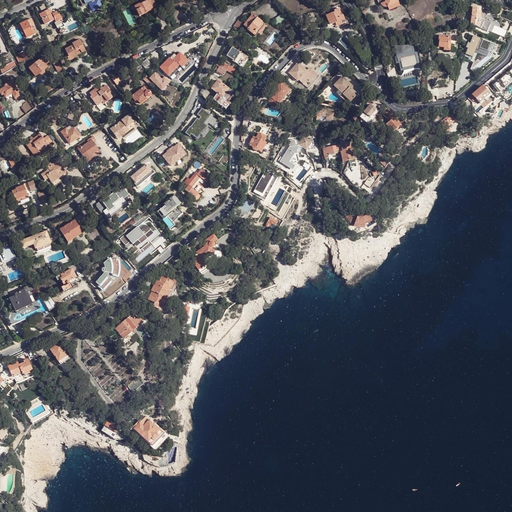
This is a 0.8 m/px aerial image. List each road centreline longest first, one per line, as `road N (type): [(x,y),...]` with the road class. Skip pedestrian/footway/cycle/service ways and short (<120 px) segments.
road 1 (residential): [(0,357),(114,300),(224,210),(234,195),(239,115),(297,48),(333,49),(374,90)]
road 2 (residential): [(0,236),(74,205),(169,133),(228,23)]
road 3 (residential): [(217,13),(76,83),(0,139)]
road 4 (residential): [(511,46),(454,102),(402,109),(388,101)]
